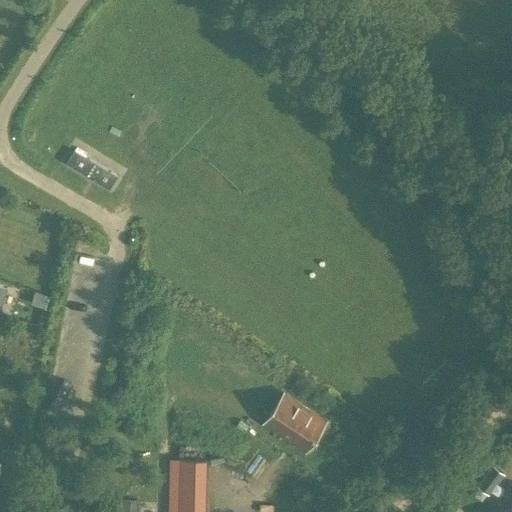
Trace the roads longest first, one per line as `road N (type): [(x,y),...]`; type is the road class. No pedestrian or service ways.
road 1 (tertiary): [(511,263),(395,101),(288,0)]
road 2 (track): [(396,511),(511,401)]
